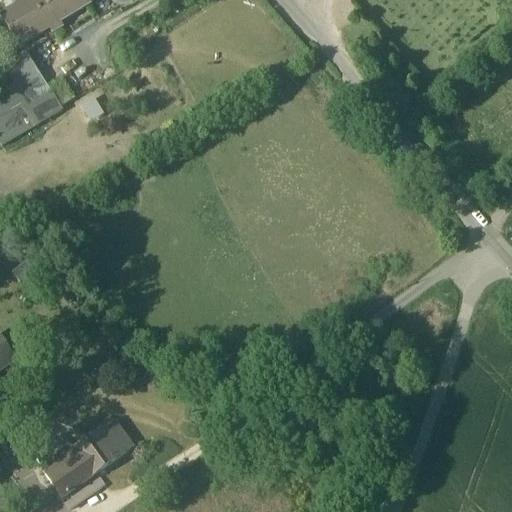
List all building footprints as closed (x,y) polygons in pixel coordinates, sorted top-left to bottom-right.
[(81,0),(33,0),(0,21),(0,26),(14,49),(16,52),(46,33),(49,38),(59,32),(56,27),(86,7),(81,0)] [(22,60),(0,74),(11,92),(16,99),(38,85),(22,60)] [(11,92),(0,99),(0,150),(3,155),(59,118),(38,85),(16,99),(11,92)] [(109,468),(127,455),(118,443),(111,447),(103,436),(92,444),(109,468)] [(92,444),(82,451),(82,452),(73,459),(78,465),(66,474),(78,490),(109,468),(92,444)] [(66,474),(78,465),(73,459),(42,481),(47,488),(66,474)] [(66,474),(47,488),(59,504),(78,490),(66,474)]
